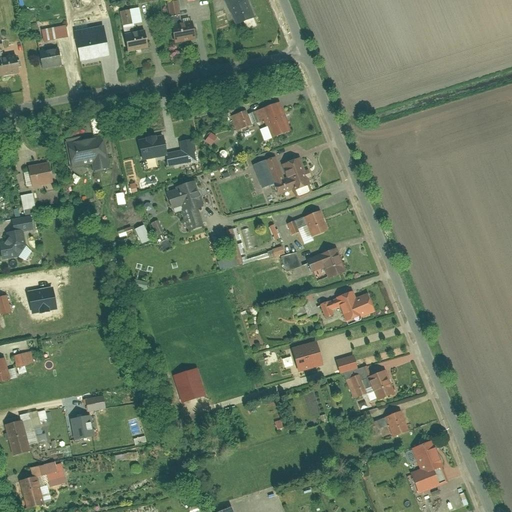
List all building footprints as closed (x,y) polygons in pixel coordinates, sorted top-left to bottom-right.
[(226,0),(225,0),(235,25),(256,17),(249,0),(226,0)] [(180,1),(168,2),(169,16),(181,15),(180,1)] [(172,24),(175,43),(196,39),(192,21),(172,24)] [(41,30),(43,42),(68,37),(66,25),(41,30)] [(124,32),(128,52),(148,48),(144,28),(124,32)] [(77,40),(82,61),(102,57),(98,36),(77,40)] [(42,69),(61,65),(58,46),(38,50),(42,69)] [(0,56),(0,76),(19,73),(15,54),(0,56)] [(261,109),(272,137),(290,130),(278,102),(261,109)] [(243,129),(253,125),(247,110),(231,116),(238,134),(244,132),(243,129)] [(71,167),(93,163),(95,172),(109,168),(102,133),(65,141),(71,167)] [(212,146),(218,137),(211,133),(205,142),(212,146)] [(164,135),(138,139),(143,161),(167,156),(168,166),(196,163),(193,140),(180,142),(180,150),(168,153),(164,135)] [(300,157),(281,164),(286,177),(273,182),(278,196),(310,184),(300,157)] [(28,167),(32,187),(52,182),(48,162),(28,167)] [(172,209),(181,206),(189,231),(203,226),(197,208),(204,206),(195,180),(174,187),(175,189),(166,192),(172,209)] [(21,196),(24,210),(36,207),(33,193),(21,196)] [(125,193),(117,193),(118,205),(126,204),(125,193)] [(304,217),(311,236),(329,230),(321,210),(304,217)] [(158,221),(151,224),(157,236),(164,232),(158,221)] [(135,229),(142,244),(151,240),(144,225),(135,229)] [(275,225),(270,226),(275,239),(279,238),(275,225)] [(118,232),(120,237),(133,233),(131,227),(118,232)] [(0,243),(0,248),(2,260),(19,257),(26,245),(24,231),(5,233),(6,237),(3,243),(0,243)] [(311,272),(324,267),(328,279),(346,272),(336,246),(306,257),(311,272)] [(274,249),(276,256),(284,254),(283,247),(274,249)] [(282,258),(287,272),(302,266),(297,252),(282,258)] [(218,262),(221,271),(238,266),(235,257),(218,262)] [(135,279),(133,287),(148,290),(149,282),(135,279)] [(54,288),(27,292),(31,316),(57,312),(54,288)] [(353,290),(336,297),(346,321),(359,316),(360,318),(376,312),(368,293),(356,297),(353,290)] [(7,295),(0,296),(0,312),(1,315),(12,312),(7,295)] [(314,300),(304,304),(308,316),(318,313),(314,300)] [(298,372),(323,364),(316,340),(291,348),(298,372)] [(32,352),(12,357),(15,369),(35,364),(32,352)] [(336,361),(340,374),(358,369),(354,355),(336,361)] [(0,381),(10,379),(5,357),(0,358),(0,381)] [(292,357),(283,358),(284,367),(293,365),(292,357)] [(174,374),(182,403),(207,396),(198,367),(174,374)] [(368,377),(377,400),(396,393),(386,369),(368,377)] [(88,411),(106,409),(104,396),(86,398),(88,411)] [(402,411),(385,417),(393,437),(410,431),(402,411)] [(91,416),(71,420),(75,441),(95,437),(91,416)] [(4,424),(12,456),(30,451),(22,420),(4,424)] [(276,429),(289,427),(288,420),(275,421),(276,429)] [(432,441),(411,449),(419,471),(411,474),(419,494),(449,483),(432,441)] [(25,508),(42,504),(36,477),(47,474),(48,481),(64,477),(61,464),(56,465),(55,461),(28,467),(31,478),(18,481),(25,508)]
